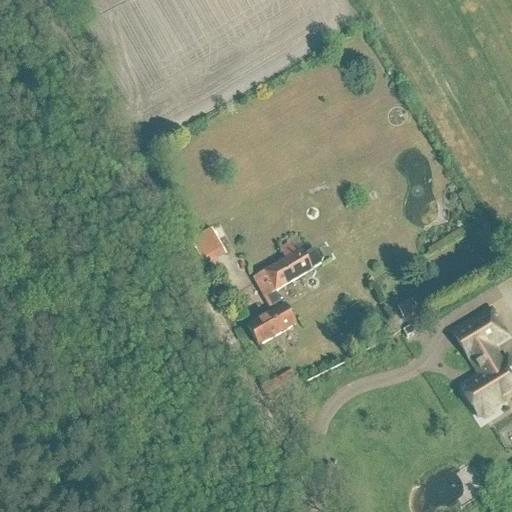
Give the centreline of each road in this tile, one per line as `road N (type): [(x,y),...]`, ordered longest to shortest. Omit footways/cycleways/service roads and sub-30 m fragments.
road 1 (track): [(222,345),(40,0)]
road 2 (track): [(306,511),(222,345)]
